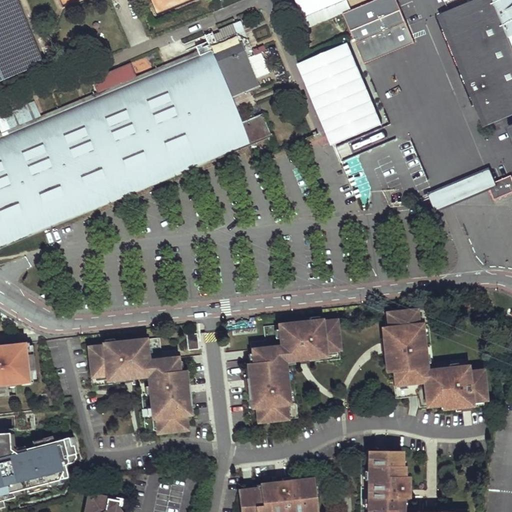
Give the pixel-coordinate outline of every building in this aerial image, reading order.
[(21,0),(0,0),(0,78),(46,59),(21,0)] [(338,0),(302,0),(308,13),(338,0)] [(416,42),(397,0),(376,0),(344,12),(365,63),(367,62),(366,60),(413,41),(414,43),(416,42)] [(511,126),(509,127),(511,135),(511,0),(475,0),(443,13),(489,125),(511,115),(511,126)] [(0,243),(269,132),(263,117),(241,126),(230,99),(259,87),(255,78),(248,59),(251,58),(251,56),(255,54),(244,30),(237,33),(233,23),(218,29),(219,31),(205,37),(206,42),(196,47),(197,51),(39,116),(33,102),(19,108),(20,109),(4,116),(10,128),(0,132),(0,243)] [(330,146),(382,126),(350,43),(299,62),(330,146)] [(255,54),(251,56),(251,58),(248,59),(255,78),(270,72),(262,52),(255,54)] [(348,141),(334,147),(340,162),(354,156),(348,141)] [(404,145),(409,165),(419,162),(415,143),(404,145)] [(490,167),(428,193),(436,213),(447,208),(453,206),(491,190),(489,185),(496,182),(490,167)] [(511,175),(496,182),(489,185),(491,190),(495,200),(511,192),(511,175)] [(482,400),(485,400),(482,370),(467,372),(467,366),(457,367),(448,368),(445,368),(445,370),(423,372),(422,367),(425,367),(425,364),(424,355),(421,324),(417,324),(416,309),(386,313),(387,325),(386,325),(386,327),(387,338),(383,338),(381,338),(381,343),(388,342),(389,353),(384,354),(385,363),(389,362),(390,371),(392,371),(394,386),(423,382),(425,402),(440,401),(441,405),(450,404),(451,408),(455,408),(455,412),(463,411),(462,407),(462,403),(471,402),(482,400)] [(324,351),(339,350),(336,320),(321,322),(321,320),(318,320),(309,321),(278,325),(278,329),(279,338),(280,346),(251,349),(253,364),(249,364),(249,366),(250,374),(247,375),(244,375),(244,380),(246,380),(251,379),(252,390),(247,390),(248,399),(252,399),(253,408),(256,407),(257,422),(287,419),(285,404),(289,404),(289,401),(288,392),(286,380),(285,371),(284,361),(295,360),(296,367),(300,366),(300,363),(299,357),(307,356),(307,357),(325,355),(324,351)] [(188,350),(199,349),(198,334),(186,335),(188,350)] [(157,433),(187,430),(185,415),(187,415),(186,406),(191,405),(189,397),(184,397),(183,386),(189,386),(190,386),(189,381),(187,381),(183,382),(182,373),(182,372),(178,372),(177,357),(148,361),(147,353),(146,344),(145,339),(114,343),(105,344),(102,344),(102,346),(88,347),(91,377),(106,375),(106,379),(124,377),(124,376),(131,375),(132,382),(132,385),(137,384),(136,377),(147,376),(148,386),(149,395),(151,407),(151,416),(152,419),(155,418),(157,433)] [(28,342),(0,345),(0,385),(32,382),(31,370),(34,370),(32,354),(29,354),(28,342)] [(0,507),(10,504),(7,492),(65,477),(62,464),(70,462),(73,457),(70,445),(67,445),(65,437),(18,450),(18,452),(12,454),(9,447),(8,441),(10,440),(9,426),(0,427),(0,507)] [(438,511),(438,509),(442,509),(442,503),(435,503),(435,506),(434,511),(401,511),(401,497),(402,497),(402,486),(409,486),(409,477),(406,477),(402,477),(403,467),(400,467),(400,452),(370,452),(370,467),(367,467),(367,471),(367,478),(366,511),(438,511)] [(253,489),(238,490),(240,511),(315,511),(313,495),(312,485),(312,481),(297,482),(297,480),(287,481),(287,482),(278,483),(277,477),(277,476),(272,477),(272,483),(263,484),(264,488),(253,489)] [(409,486),(402,486),(402,497),(407,497),(410,497),(410,486),(409,486)] [(120,511),(117,506),(118,499),(89,493),(84,511),(120,511)]
